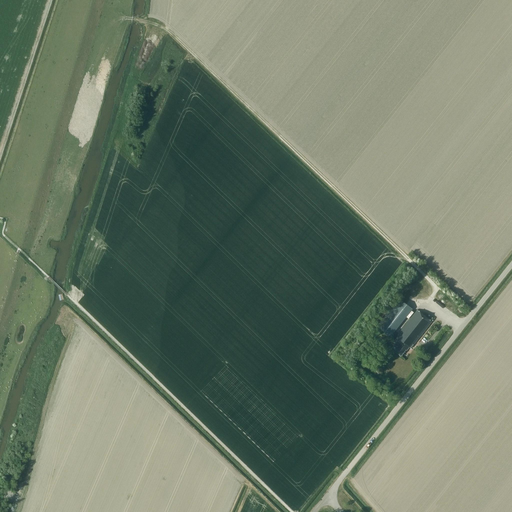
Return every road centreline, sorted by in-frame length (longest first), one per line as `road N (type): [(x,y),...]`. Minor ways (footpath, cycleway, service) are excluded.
road 1 (unclassified): [(327,495),(511,260)]
road 2 (track): [(132,17),(169,33),(331,185)]
road 3 (track): [(427,301),(437,288),(331,185)]
